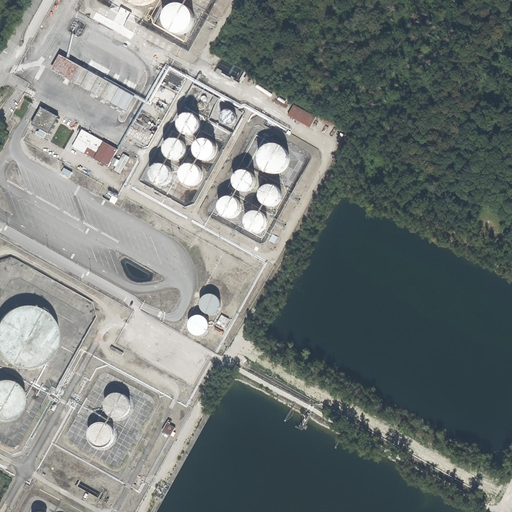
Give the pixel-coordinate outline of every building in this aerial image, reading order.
[(186,32),(189,30),(191,26),(193,22),(193,19),(193,15),(191,11),(189,8),(186,6),(183,4),(179,3),(174,4),(170,6),(167,8),(164,11),(163,15),(162,19),(163,22),(164,26),(167,30),(169,32),(173,34),(179,34),(182,34),(186,32)] [(61,60),(56,70),(125,108),(131,98),(61,60)] [(294,106),(288,117),(311,129),(317,117),(294,106)] [(33,124),(49,132),(58,116),(50,112),(42,107),(33,124)] [(218,123),(232,123),(232,112),(218,112),(218,123)] [(200,129),(201,126),(201,122),(200,119),(198,116),(195,114),(192,113),(188,113),(185,114),(182,116),(180,119),(179,123),(179,127),(181,130),(184,133),(187,135),(191,135),(195,134),(198,132),(200,129)] [(95,159),(105,142),(83,130),(74,147),(95,159)] [(186,155),(187,151),(187,148),(186,144),(184,142),(181,140),(178,138),(174,138),(171,140),(168,142),(166,145),(165,149),(165,152),(167,156),(169,159),(173,160),(177,161),(181,160),(184,157),(186,155)] [(217,155),(218,152),(218,148),(217,145),(215,142),(212,140),(208,139),(205,139),(202,140),(199,142),(196,145),(195,149),(196,153),(197,156),(200,159),(204,161),(208,161),(211,160),(215,158),(217,155)] [(95,159),(109,166),(110,164),(114,158),(118,149),(105,142),(95,159)] [(281,173),(284,170),(287,167),(288,163),(289,160),(288,156),(286,152),(284,149),(282,147),(278,145),(274,145),(270,145),(266,147),(263,149),(260,152),(259,156),(258,160),(259,163),(260,167),(263,171),(265,172),(269,174),(274,175),(277,174),(281,173)] [(114,170),(121,173),(129,158),(123,154),(114,170)] [(172,180),(173,176),(173,173),(172,169),(170,167),(167,164),(164,163),(160,163),(157,164),(154,167),(152,170),(151,173),(151,177),(153,181),(156,184),(159,185),(163,186),(167,185),(170,182),(172,180)] [(202,180),(204,177),(204,173),(202,170),(200,167),(198,165),(194,164),(191,164),(187,165),(184,167),(182,170),(181,174),(182,178),(183,181),(186,184),(190,186),(193,186),(197,185),(200,183),(202,180)] [(64,167),(61,173),(70,177),(73,171),(64,167)] [(256,186),(257,183),(257,179),(256,176),(254,173),(251,171),(248,170),(244,170),(241,171),(238,173),(236,176),(235,180),(235,184),(237,187),(240,190),(243,192),(247,192),(251,191),(254,189),(256,186)] [(281,200),(282,197),(282,194),(281,190),(279,187),(276,185),(273,184),(269,184),(266,185),(263,187),(261,191),(260,194),(260,198),(262,202),(265,205),(268,206),(272,207),(276,205),(279,203),(281,200)] [(241,212),(242,209),(242,206),(241,202),(239,199),(236,197),(233,196),(229,196),(226,197),(223,199),(221,203),(220,206),(220,210),(222,214),(225,217),(228,218),(232,219),(236,218),(239,215),(241,212)] [(267,227),(268,223),(268,220),(267,216),(265,213),(262,211),(259,210),(255,210),(252,211),(249,214),(247,217),(246,220),(246,224),(248,228),(250,231),(254,232),(258,233),(262,232),(265,229),(267,227)] [(270,241),(275,243),(278,236),(273,234),(270,241)] [(205,313),(208,315),(211,315),(214,314),(217,312),(219,310),(220,307),(221,303),(219,300),(217,297),(214,295),(211,294),(207,295),(204,296),(202,299),(200,302),(200,305),(201,308),(202,311),(205,313)] [(10,310),(3,315),(0,319),(0,355),(4,360),(10,365),(17,368),(26,369),(32,369),(41,366),(48,361),(53,354),(56,348),(58,339),(57,330),(55,324),(50,315),(44,311),(35,307),(26,305),(18,307),(10,310)] [(193,334),(196,336),(200,336),(203,335),(206,334),(208,331),(209,328),(209,324),(208,321),(206,318),(203,316),(200,315),(196,316),(193,317),(190,320),(189,323),(189,326),(189,329),(191,332),(193,334)] [(13,419),(19,414),(24,407),(25,401),(23,392),(19,387),(12,383),(5,381),(0,382),(0,418),(5,420),(13,419)] [(123,416),(127,414),(130,410),(130,405),(129,401),(127,397),(122,395),(119,394),(114,395),(110,398),(108,401),(107,406),(108,410),(111,414),(114,416),(119,417),(123,416)] [(162,430),(171,434),(175,427),(166,422),(162,430)] [(107,446),(111,444),(113,440),(114,435),(113,431),(110,427),(106,425),(102,424),(98,425),(94,428),(92,431),(91,436),(92,440),(94,444),(98,446),(103,447),(107,446)]
